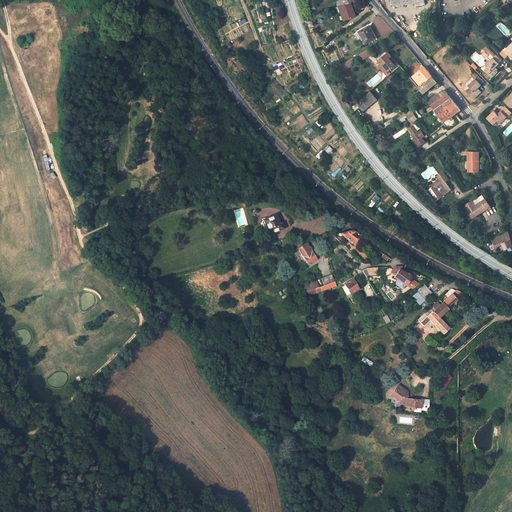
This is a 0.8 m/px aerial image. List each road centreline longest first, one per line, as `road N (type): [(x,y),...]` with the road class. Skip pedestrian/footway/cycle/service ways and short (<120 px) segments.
road 1 (residential): [(322,201),(397,261),(511,318)]
road 2 (unclassified): [(372,0),(473,118)]
